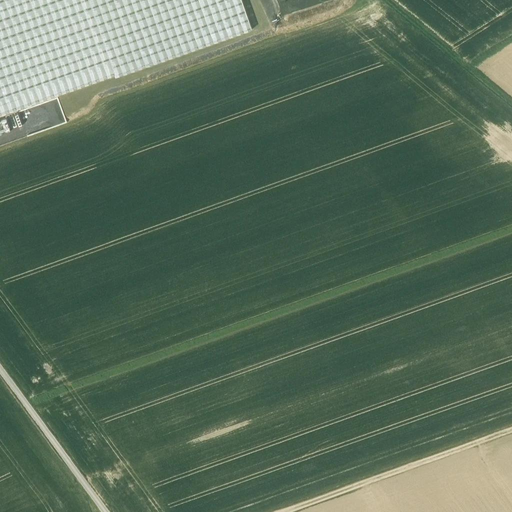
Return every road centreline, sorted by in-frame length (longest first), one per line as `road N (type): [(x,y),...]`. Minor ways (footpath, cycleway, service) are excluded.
road 1 (track): [(314,511),(511,440)]
road 2 (track): [(0,369),(105,511)]
road 3 (track): [(511,107),(380,0)]
